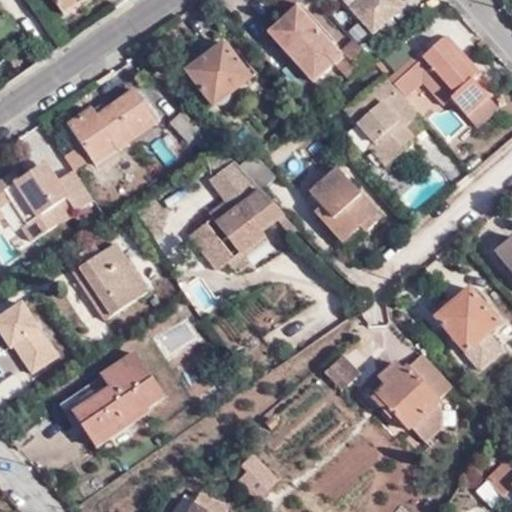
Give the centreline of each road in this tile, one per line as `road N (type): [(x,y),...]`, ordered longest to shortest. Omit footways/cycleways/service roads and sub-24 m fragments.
road 1 (residential): [(164,0),(0,112)]
road 2 (residential): [(387,271),(511,166)]
